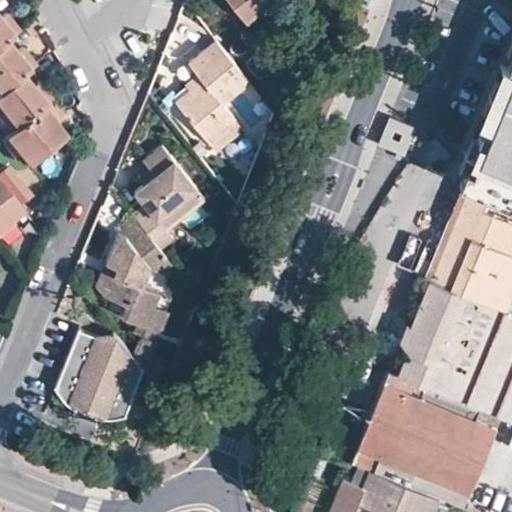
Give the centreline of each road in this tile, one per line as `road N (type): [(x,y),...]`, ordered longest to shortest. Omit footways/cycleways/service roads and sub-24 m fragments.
road 1 (residential): [(410,0),(230,445)]
road 2 (residential): [(55,0),(107,109),(0,392)]
